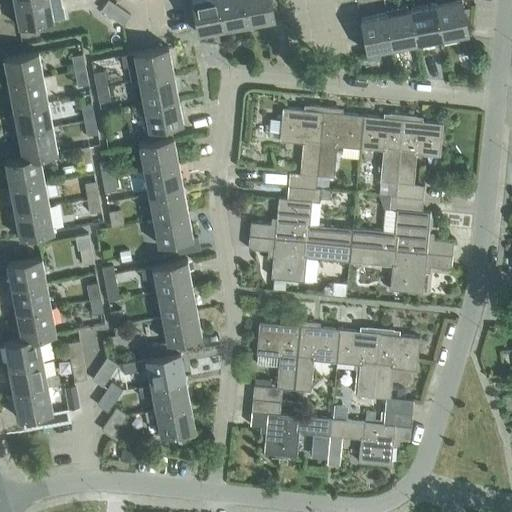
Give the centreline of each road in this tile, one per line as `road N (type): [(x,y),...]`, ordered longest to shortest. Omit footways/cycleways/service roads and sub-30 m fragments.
road 1 (residential): [(215,489),(235,318),(216,191),(226,77),(497,102)]
road 2 (residential): [(473,298),(497,102)]
road 3 (residential): [(414,484),(473,298)]
road 4 (residential): [(357,507),(215,489)]
